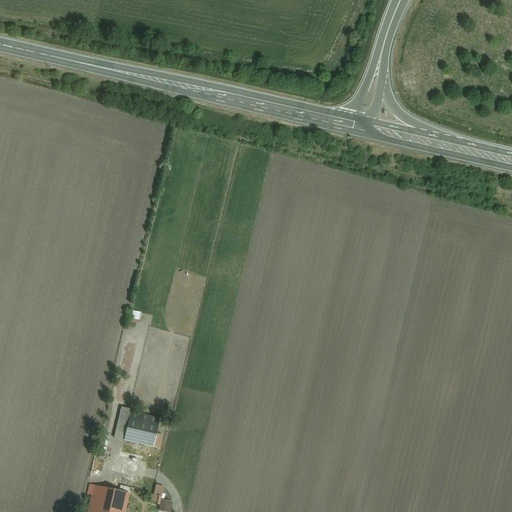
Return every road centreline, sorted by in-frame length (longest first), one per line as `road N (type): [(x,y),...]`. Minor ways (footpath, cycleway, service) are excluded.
road 1 (secondary): [(355,126),(0,46)]
road 2 (motorway): [(398,0),(355,126)]
road 3 (motorway): [(461,151),(400,115),(386,68)]
